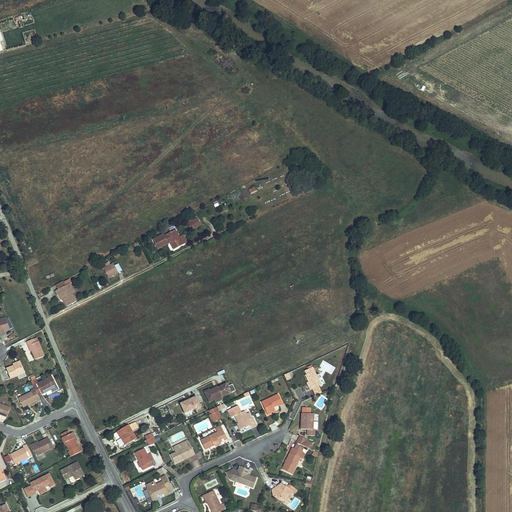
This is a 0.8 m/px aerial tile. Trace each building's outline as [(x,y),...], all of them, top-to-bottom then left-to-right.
[(201,225),(198,218),(193,221),(191,222),(189,223),(188,223),(191,230),(201,225)] [(183,244),(179,237),(176,230),(164,236),(163,234),(153,240),(156,246),(169,240),(170,243),(174,250),(183,244)] [(158,249),(170,243),(169,240),(156,246),(158,249)] [(128,253),(140,247),(138,243),(126,249),(128,253)] [(124,262),(127,261),(125,257),(119,261),(122,268),(126,266),(124,262)] [(118,273),(113,264),(104,269),(108,278),(118,273)] [(77,301),(72,293),(70,289),(72,287),(70,283),(72,283),(70,279),(63,283),(65,286),(55,291),(58,295),(59,294),(60,294),(63,299),(67,307),(77,301)] [(6,318),(6,317),(0,319),(0,333),(5,332),(4,331),(10,329),(6,318)] [(44,356),(37,338),(27,342),(28,345),(30,345),(36,360),(44,356)] [(25,373),(21,363),(6,369),(10,379),(25,373)] [(321,385),(312,367),(311,366),(308,368),(309,369),(305,371),(307,374),(305,375),(309,384),(312,389),(319,386),(321,385)] [(58,389),(57,387),(52,376),(37,384),(35,379),(31,381),(38,395),(41,394),(42,394),(46,392),(45,391),(50,388),(51,390),(52,392),(58,389)] [(225,396),(236,391),(233,384),(229,386),(228,383),(218,388),(219,389),(217,390),(216,388),(210,391),(210,389),(205,392),(210,402),(214,400),(222,396),(224,395),(225,396)] [(322,393),(319,386),(312,389),(315,396),(322,393)] [(41,400),(35,389),(31,391),(32,392),(18,398),(23,408),(36,401),(37,402),(41,400)] [(196,394),(179,402),(184,414),(201,406),(196,394)] [(283,404),(278,394),(262,402),(268,415),(275,411),(274,407),(278,405),(278,406),(283,404)] [(0,414),(7,417),(11,408),(0,404),(0,414)] [(249,420),(247,415),(245,411),(241,413),(238,406),(228,411),(231,418),(235,416),(242,430),(251,425),(253,428),(257,426),(252,418),(249,420)] [(220,418),(217,412),(218,412),(216,407),(210,410),(213,414),(212,415),(215,421),(220,418)] [(314,437),(314,431),(313,431),(314,414),(310,414),(310,409),(303,409),(303,414),(302,413),(301,429),(308,430),(307,437),(314,437)] [(140,428),(136,422),(128,425),(132,432),(140,428)] [(126,445),(136,439),(132,432),(128,425),(113,435),(120,447),(126,444),(126,445)] [(224,441),(221,436),(225,435),(221,427),(216,430),(217,433),(201,441),(205,450),(215,445),(224,441)] [(79,447),(76,442),(77,441),(73,433),(70,434),(68,431),(61,434),(63,438),(66,445),(70,451),(69,452),(71,457),(83,451),(80,446),(79,447)] [(149,445),(156,441),(154,437),(147,440),(147,441),(149,445)] [(37,456),(53,447),(49,438),(38,443),(32,446),(37,456)] [(304,446),(306,441),(299,438),(297,443),(304,446)] [(191,456),(195,454),(190,445),(186,447),(184,442),(173,447),(175,453),(170,455),(175,464),(183,460),(183,458),(190,455),(191,456)] [(15,464),(32,455),(27,445),(23,446),(24,448),(10,455),(15,464)] [(294,475),(302,459),(303,460),(306,454),(301,452),(294,449),(293,448),(282,470),(294,475)] [(153,466),(151,462),(154,461),(151,455),(148,456),(144,449),(135,453),(139,462),(142,467),(143,470),(153,466)] [(84,475),(78,462),(61,471),(66,480),(74,476),(76,480),(84,475)] [(253,487),(257,478),(247,475),(248,473),(244,472),(245,468),(240,466),(238,471),(233,470),(227,473),(230,479),(253,487)] [(47,488),(46,486),(49,485),(50,487),(55,485),(49,474),(44,477),(44,478),(36,482),(36,481),(30,484),(31,486),(24,489),(28,497),(35,494),(35,492),(39,490),(40,491),(47,488)] [(172,490),(165,475),(160,478),(162,481),(156,485),(154,481),(146,485),(148,488),(147,488),(152,499),(160,496),(161,497),(168,494),(168,492),(172,490)] [(285,501),(291,491),(294,493),(297,490),(290,485),(288,488),(281,484),(279,487),(279,488),(278,490),(276,488),(274,492),(273,496),(279,500),(283,499),(285,501)] [(218,511),(224,509),(222,504),(220,505),(213,491),(204,495),(208,503),(212,511),(218,511)] [(258,511),(260,505),(250,503),(248,510),(258,511)]
